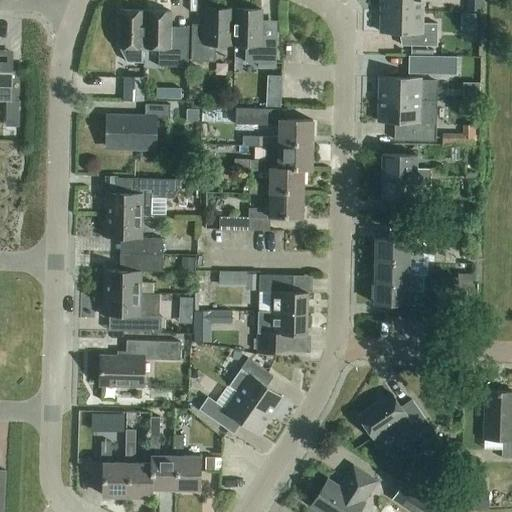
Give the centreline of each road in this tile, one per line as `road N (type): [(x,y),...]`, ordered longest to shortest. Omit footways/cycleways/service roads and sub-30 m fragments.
road 1 (residential): [(339,262),(344,39),(340,22),(308,0)]
road 2 (residential): [(55,262),(60,75),(78,8)]
road 3 (residential): [(245,511),(315,401),(336,350)]
road 4 (residential): [(52,413),(55,262)]
road 5 (residential): [(485,354),(336,350)]
road 6 (residential): [(339,262),(213,259)]
